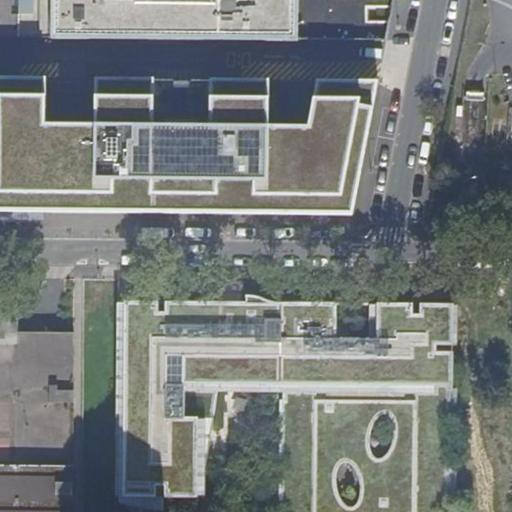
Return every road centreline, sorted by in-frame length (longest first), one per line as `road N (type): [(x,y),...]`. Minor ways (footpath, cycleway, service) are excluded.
road 1 (residential): [(0,253),(392,256)]
road 2 (unclassified): [(392,256),(437,0)]
road 3 (residential): [(392,256),(511,261)]
